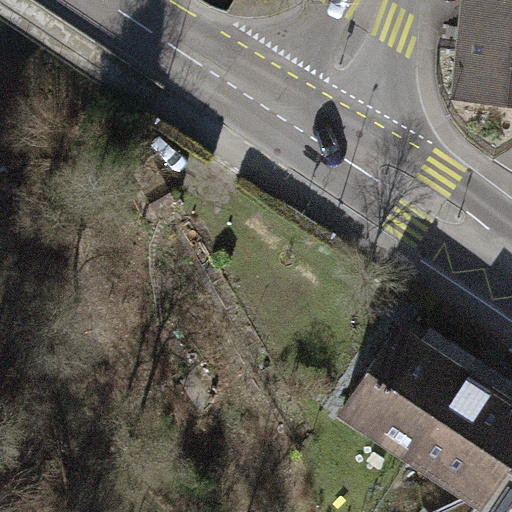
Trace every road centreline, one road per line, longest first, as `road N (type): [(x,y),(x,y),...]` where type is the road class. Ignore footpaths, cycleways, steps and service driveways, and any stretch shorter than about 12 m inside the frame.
road 1 (primary): [(309,128),(101,0)]
road 2 (primary): [(511,257),(309,128)]
road 3 (tertiary): [(375,0),(309,128)]
